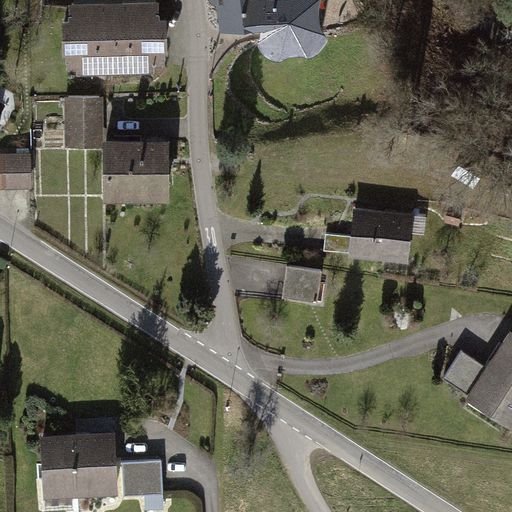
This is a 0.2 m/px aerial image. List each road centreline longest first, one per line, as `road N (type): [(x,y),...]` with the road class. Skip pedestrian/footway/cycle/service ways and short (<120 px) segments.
road 1 (residential): [(192,0),(226,357)]
road 2 (tertiary): [(226,357),(0,229)]
road 3 (tertiary): [(459,511),(281,393)]
road 4 (residential): [(281,393),(300,470),(324,511)]
